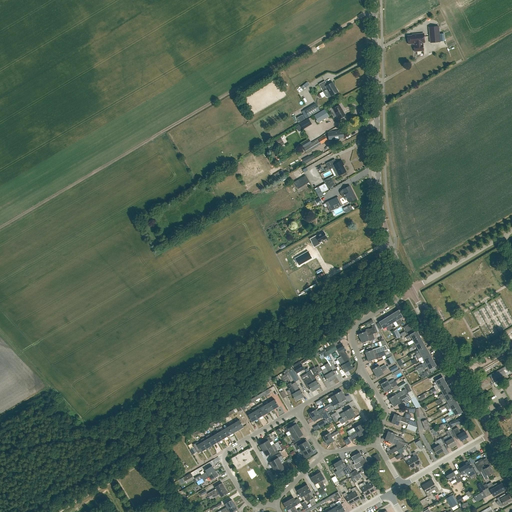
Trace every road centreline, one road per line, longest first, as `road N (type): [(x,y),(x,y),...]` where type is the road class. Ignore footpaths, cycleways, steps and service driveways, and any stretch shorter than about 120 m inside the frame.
road 1 (tertiary): [(411,290),(381,215),(373,0)]
road 2 (tertiary): [(491,434),(411,290)]
